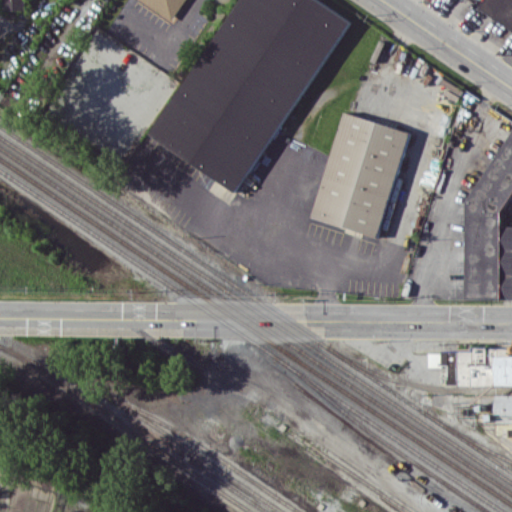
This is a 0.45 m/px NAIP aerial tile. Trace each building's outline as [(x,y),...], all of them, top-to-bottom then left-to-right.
[(5,0),(6,10),(27,9),(26,0),(5,0)] [(175,21),(187,0),(139,0),(140,0),(175,21)] [(242,191),(350,17),(322,0),(238,0),(154,137),(242,191)] [(511,0),(485,0),(480,8),(511,28),(511,0)] [(315,218),(381,236),(411,130),(344,112),(315,218)] [(467,298),(511,298),(511,225),(503,225),(503,212),(511,196),(511,128),(468,204),(467,298)] [(511,347),(430,344),(430,365),(449,366),(448,382),(511,384),(511,347)] [(511,393),(500,393),(499,421),(511,422),(511,408),(511,393)]
